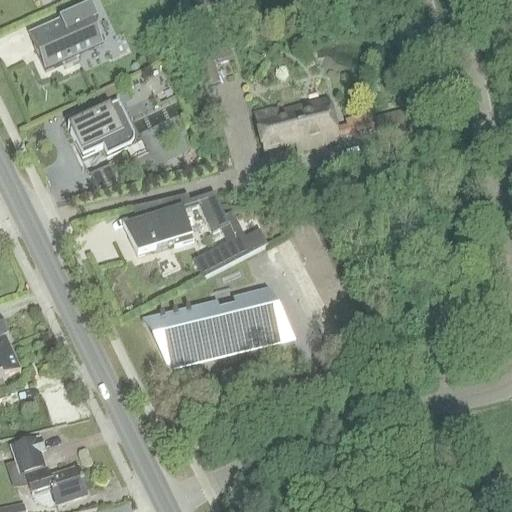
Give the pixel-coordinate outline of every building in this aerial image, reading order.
[(102,45),(92,25),(97,23),(89,7),(40,30),(58,67),(62,65),(65,69),(80,62),(77,57),(102,45)] [(199,49),(209,88),(219,85),(214,67),(231,62),(225,41),(211,45),(212,50),(208,51),(207,47),(199,49)] [(345,126),(334,128),(328,103),(273,116),(272,113),(253,117),(263,154),(295,146),(297,154),(338,143),(337,140),(376,131),(381,151),(423,141),(415,108),(371,119),(371,115),(344,122),(345,126)] [(106,161),(128,151),(129,151),(130,149),(131,148),(132,147),(133,145),(133,144),(134,142),(133,141),(133,140),(133,139),(133,138),(118,106),(67,131),(82,162),(102,152),(106,161)] [(97,174),(105,192),(124,184),(116,166),(97,174)] [(138,225),(122,230),(127,239),(138,259),(191,242),(183,214),(198,209),(211,237),(219,233),(227,250),(197,266),(205,281),(265,250),(258,235),(244,242),(231,216),(224,219),(214,196),(189,205),(188,199),(131,212),(138,225)] [(217,305),(141,323),(141,324),(155,321),(167,371),(279,343),(266,294),(268,294),(267,292),(232,301),(234,310),(219,313),(217,308),(217,305)] [(0,382),(18,374),(7,349),(0,352),(0,391),(3,390),(0,382)] [(13,491),(27,486),(25,479),(45,473),(35,441),(9,450),(14,465),(5,468),(13,491)] [(25,479),(27,486),(31,497),(50,491),(55,508),(86,498),(77,472),(48,481),(45,473),(25,479)]
